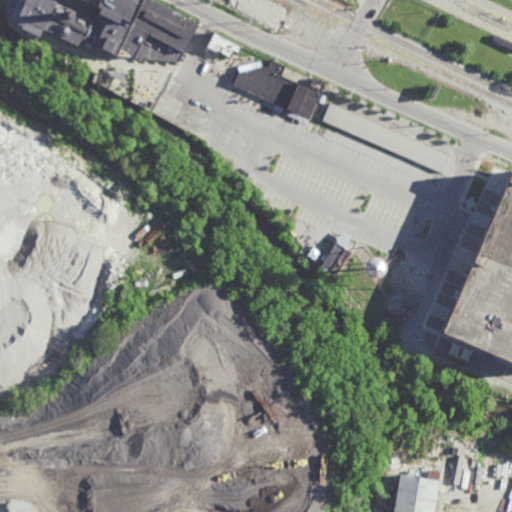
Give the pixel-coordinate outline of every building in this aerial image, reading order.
[(156,0),(200,21),(184,53),(180,62),(133,57),(115,55),(85,41),(82,46),(26,19),(33,5),(22,0),(57,0),(95,18),(100,7),(86,0),(156,0)] [(232,9),(278,29),(288,7),(272,0),(234,0),(236,1),(232,9)] [(240,51),(235,48),(231,56),(219,49),(218,51),(208,45),(215,31),(243,45),(240,51)] [(282,74),(321,92),(308,124),(274,108),(277,103),(234,85),(239,72),(268,65),(269,65),(272,59),(286,65),(282,74)] [(441,172),(322,120),(330,102),(449,154),(441,172)] [(511,171),(511,361),(443,332),(511,171)] [(277,218),(274,217),(272,215),(275,210),(266,205),(272,195),(286,204),(277,218)] [(345,248),(351,251),(336,275),(321,265),(336,242),(336,243),(344,231),(352,236),(345,248)] [(433,511),(393,511),(399,476),(427,480),(429,471),(440,473),(433,511)]
